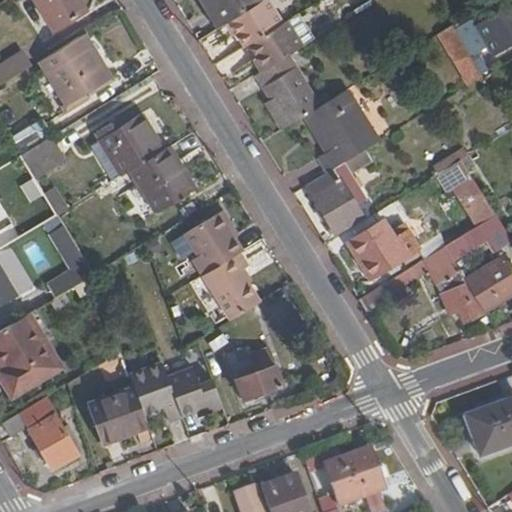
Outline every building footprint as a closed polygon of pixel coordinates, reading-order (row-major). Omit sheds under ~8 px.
[(37,0),(34,2),(53,34),(85,15),(75,0),(37,0)] [(197,0),(216,31),(227,24),(262,3),(260,0),(197,0)] [(486,45),(491,54),(511,40),(511,0),(502,0),(457,29),(473,53),(486,45)] [(248,49),(262,72),(289,56),(302,49),(286,23),(281,26),(266,1),(262,3),(227,24),(244,52),(248,49)] [(466,90),(483,80),(452,28),(436,39),(466,90)] [(82,41),(42,65),(67,106),(61,110),(65,116),(88,102),(84,96),(106,82),(82,41)] [(21,52),(0,64),(0,88),(32,70),(21,52)] [(252,78),(284,130),(305,118),(321,108),(289,56),(262,72),(252,78)] [(328,174),(366,151),(369,149),(378,144),(346,93),(321,108),(305,118),(327,154),(318,159),(328,174)] [(95,135),(122,179),(133,172),(161,155),(134,111),(95,135)] [(16,146),(22,155),(42,144),(37,134),(16,146)] [(22,155),(19,157),(35,182),(60,167),(51,138),(42,144),(22,155)] [(194,191),(168,150),(161,155),(133,172),(158,213),(194,191)] [(328,174),(306,187),(314,200),(313,200),(334,236),(364,218),(357,207),(367,201),(351,175),(373,162),(366,151),(328,174)] [(462,163),(435,179),(446,195),(451,192),(465,215),(477,209),(487,224),(498,217),(462,163)] [(52,209),(64,204),(56,185),(45,190),(52,209)] [(68,204),(71,209),(84,202),(81,196),(68,204)] [(400,200),(394,204),(399,213),(412,205),(407,196),(400,200)] [(84,202),(71,209),(75,216),(88,208),(84,202)] [(407,223),(421,251),(441,241),(427,213),(407,223)] [(191,263),(201,279),(237,256),(240,254),(233,241),(227,232),(230,230),(221,215),(183,237),(197,260),(191,263)] [(487,224),(478,229),(494,253),(511,241),(511,240),(498,217),(487,224)] [(67,269),(44,280),(52,294),(89,275),(63,223),(47,231),(67,269)] [(407,235),(394,243),(383,225),(352,244),(373,279),(418,252),(407,235)] [(236,240),(230,230),(227,232),(233,241),(236,240)] [(454,244),(444,249),(452,262),(461,256),(454,244)] [(444,249),(424,262),(431,273),(439,267),(454,292),(452,293),(464,323),(484,315),(483,313),(465,283),(452,262),(444,249)] [(228,323),(257,306),(245,287),(237,274),(241,272),(245,269),(237,256),(201,279),(228,323)] [(424,262),(384,286),(392,297),(431,273),(424,262)] [(465,283),(483,313),(511,296),(511,279),(501,262),(465,283)] [(237,274),(245,287),(249,285),(241,272),(237,274)] [(384,286),(358,301),(366,313),(392,297),(384,286)] [(60,370),(28,316),(0,332),(0,379),(12,399),(60,370)] [(281,388),(268,351),(250,358),(248,351),(237,354),(241,364),(231,368),(243,401),(281,388)] [(161,364),(129,376),(133,388),(144,418),(163,411),(167,423),(181,417),(164,374),(161,364)] [(190,364),(164,374),(181,417),(195,412),(197,417),(223,407),(213,382),(199,388),(190,364)] [(104,445),(148,429),(144,418),(133,388),(89,404),(104,445)] [(79,454),(45,399),(19,414),(29,432),(52,470),(79,454)] [(480,458),(511,446),(511,400),(465,417),(480,458)] [(19,414),(1,425),(11,443),(29,432),(19,414)] [(323,468),(338,508),(384,491),(369,451),(323,468)] [(260,489),(263,498),(268,511),(309,511),(295,476),(260,489)] [(240,511),(268,511),(263,498),(259,500),(255,487),(234,494),(240,511)]
